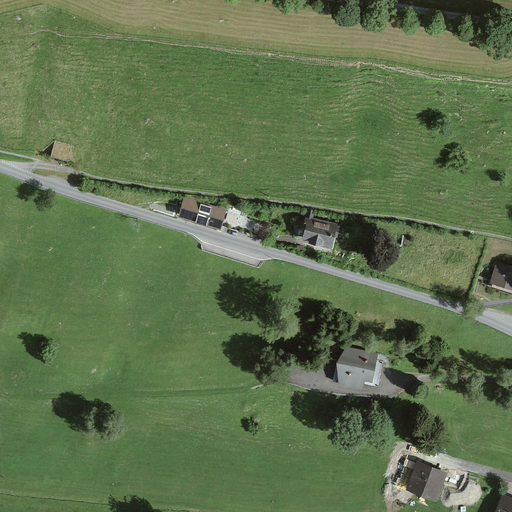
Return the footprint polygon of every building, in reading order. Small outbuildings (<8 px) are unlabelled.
[(77,179),(58,173),(54,183),(73,189),(77,179)] [(189,197),(184,196),(178,214),(221,226),(226,208),(212,204),(200,201),(201,199),(190,196),(189,197)] [(337,224),(311,218),(312,211),(308,210),(306,221),(309,222),(305,240),(332,246),(337,224)] [(511,267),(498,264),(492,282),(511,287),(511,267)] [(363,353),(341,348),(332,380),(354,386),(355,382),(374,387),(380,362),(362,357),(363,353)] [(444,474),(419,465),(410,488),(435,498),(444,474)] [(511,511),(511,500),(503,497),(497,511),(511,511)]
